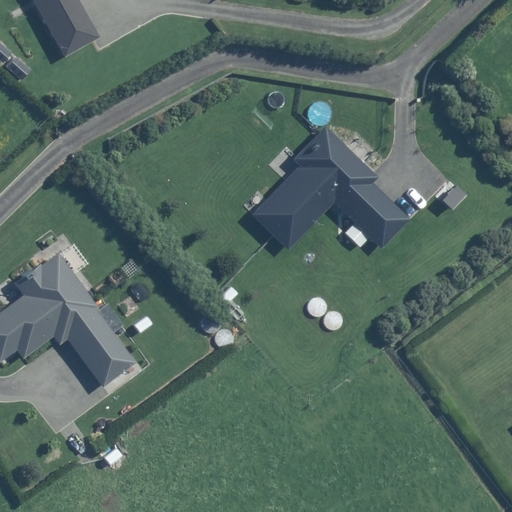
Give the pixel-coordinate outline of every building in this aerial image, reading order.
[(79,0),(29,0),(62,54),(98,32),(79,0)] [(0,64),(11,51),(0,41),(0,64)] [(29,70),(14,55),(1,68),(16,83),(29,70)] [(379,245),(407,216),(372,182),(377,177),(324,126),(291,160),(295,163),(249,210),(288,247),(324,209),(333,200),(379,245)] [(98,311),(55,252),(13,283),(20,292),(0,306),(0,360),(14,350),(20,357),(51,334),(58,344),(66,338),(100,384),(132,361),(110,331),(120,324),(106,305),(98,311)]
